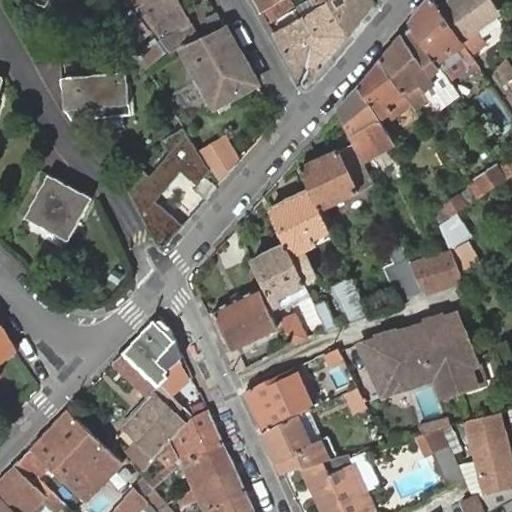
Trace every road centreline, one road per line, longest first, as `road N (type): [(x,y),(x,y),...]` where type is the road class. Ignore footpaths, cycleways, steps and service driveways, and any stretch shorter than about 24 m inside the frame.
road 1 (residential): [(168,274),(280,511)]
road 2 (residential): [(168,274),(301,115)]
road 3 (residential): [(301,115),(402,0)]
road 4 (residential): [(75,370),(168,274)]
road 5 (residential): [(301,115),(236,0)]
road 6 (residential): [(75,370),(0,276)]
